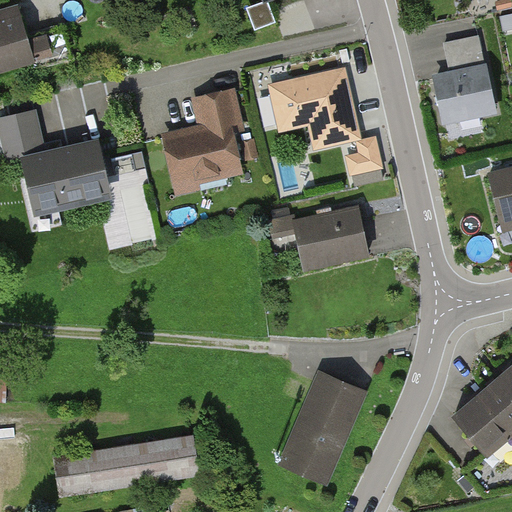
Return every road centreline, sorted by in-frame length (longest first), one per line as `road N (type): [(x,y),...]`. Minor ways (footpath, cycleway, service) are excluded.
road 1 (residential): [(443,304),(372,0)]
road 2 (track): [(0,328),(291,350)]
road 3 (residential): [(364,511),(419,391),(443,304)]
